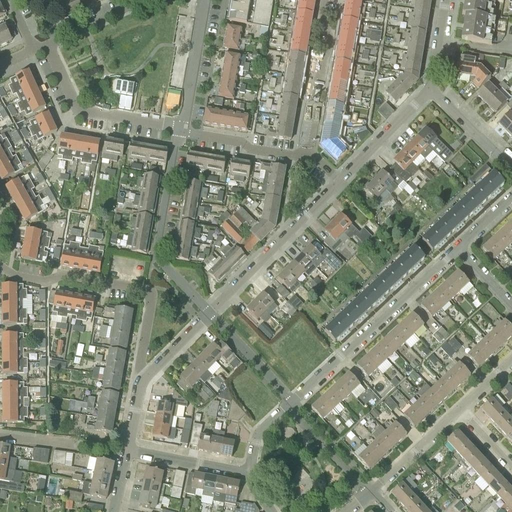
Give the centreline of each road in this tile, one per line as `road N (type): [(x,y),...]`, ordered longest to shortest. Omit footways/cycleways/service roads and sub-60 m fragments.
road 1 (residential): [(250,472),(261,430),(457,246)]
road 2 (residential): [(147,379),(139,362),(149,290),(65,274),(43,281),(0,268)]
road 3 (residential): [(181,127),(155,257),(210,312)]
road 4 (residential): [(210,312),(339,181)]
road 5 (residential): [(181,127),(79,110),(47,43)]
road 6 (residential): [(311,158),(321,60),(331,43),(320,17),(323,0)]
road 7 (residential): [(311,158),(181,127)]
road 8 (residential): [(339,181),(429,88)]
road 9 (residential): [(181,127),(204,0)]
road 10 (residential): [(250,472),(129,452)]
road 11 (residential): [(370,492),(460,412)]
